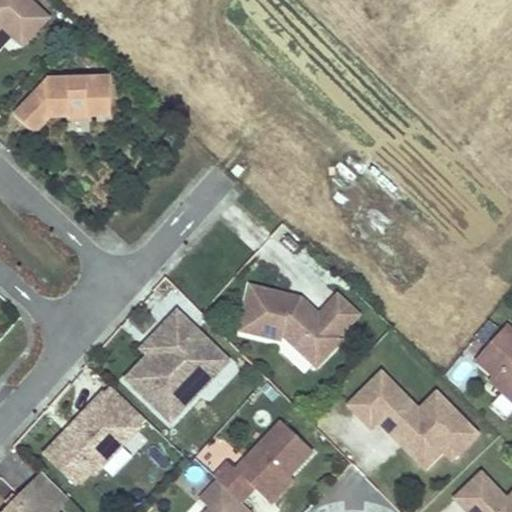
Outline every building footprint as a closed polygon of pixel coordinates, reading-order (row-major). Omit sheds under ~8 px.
[(21,46),(47,18),(27,0),(0,0),(0,26),(0,27),(21,46)] [(110,116),(110,77),(47,78),(47,91),(34,91),(13,114),(32,132),(47,116),(67,116),(67,99),(87,98),(87,116),(110,116)] [(47,91),(47,78),(34,91),(47,91)] [(336,339),(358,315),(337,296),(318,316),(306,305),(299,302),(298,307),(290,305),(292,297),(251,286),(239,329),(280,340),(283,337),(306,358),(326,335),(330,339),(336,339)] [(212,373),(198,360),(211,346),(174,310),(160,326),(167,332),(123,378),(168,420),(212,373)] [(376,339),(387,327),(375,316),(364,328),(376,339)] [(511,334),(506,330),(476,363),(511,394),(511,334)] [(316,368),(340,343),(336,339),(330,339),(326,335),(306,358),(316,368)] [(226,360),(211,346),(198,360),(212,373),(226,360)] [(476,435),(435,393),(417,410),(381,371),(347,404),(369,427),(377,420),(391,434),(394,431),(403,440),(399,444),(424,470),(442,452),(449,460),(476,435)] [(93,474),(145,420),(109,386),(70,427),(77,434),(72,439),(65,433),(44,455),(74,484),(88,469),(93,474)] [(266,501),(312,453),(281,423),(235,471),(227,463),(214,477),(217,481),(240,503),(253,489),(266,501)] [(72,439),(77,434),(70,427),(65,433),(72,439)] [(403,440),(394,431),(391,434),(399,444),(403,440)] [(55,511),(68,499),(41,473),(2,511),(55,511)] [(511,511),(511,494),(507,500),(481,473),(455,498),(468,511),(472,511),(474,510),(476,511),(511,511)] [(249,511),(240,503),(217,481),(199,500),(209,510),(207,511),(249,511)]
